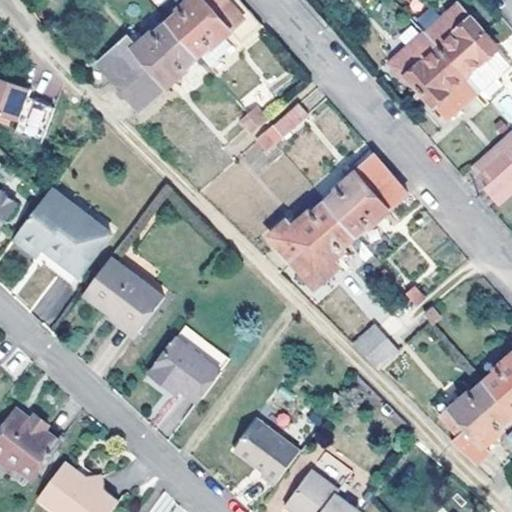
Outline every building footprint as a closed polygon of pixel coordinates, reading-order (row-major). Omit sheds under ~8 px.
[(227,0),(189,0),(178,10),(178,14),(166,23),(181,41),(227,0)] [(263,27),(239,0),(227,0),(181,41),(196,58),(207,47),(210,47),(226,33),(240,47),(263,27)] [(460,5),(428,36),(439,48),(451,62),(486,32),(460,5)] [(125,40),(95,66),(119,93),(181,41),(166,23),(153,36),(151,34),(133,48),(125,40)] [(465,79),(475,91),(495,73),(510,59),(486,32),(451,62),(465,79)] [(395,62),(398,65),(416,85),(421,90),(451,62),(439,48),(428,36),(426,34),(395,62)] [(246,52),(269,82),(284,70),(261,40),(246,52)] [(183,68),(196,58),(181,41),(119,93),(136,113),(182,71),(183,68)] [(475,91),(465,79),(451,62),(421,90),(414,96),(418,100),(423,94),(437,109),(447,118),(475,91)] [(475,91),(484,100),(504,81),(495,73),(475,91)] [(17,125),(29,91),(0,79),(0,126),(6,129),(9,122),(17,125)] [(511,99),(510,95),(496,102),(508,124),(511,121),(511,99)] [(264,134),(274,145),(308,116),(298,105),(264,134)] [(247,115),(258,127),(265,120),(254,109),(247,115)] [(240,122),(250,133),(258,127),(247,115),(240,122)] [(266,151),(274,145),(264,134),(257,141),(266,151)] [(511,134),(473,170),(488,185),(511,164),(511,134)] [(377,156),(370,149),(350,167),(356,174),(377,156)] [(393,175),(377,156),(356,174),(336,190),(338,193),(325,204),(340,221),(393,175)] [(499,205),(511,192),(511,164),(488,185),(484,189),(499,205)] [(409,194),(393,175),(340,221),(354,237),(367,226),(370,227),(409,194)] [(0,227),(17,204),(0,190),(0,227)] [(51,190),(47,196),(13,240),(36,258),(42,249),(81,278),(112,235),(51,190)] [(325,204),(293,228),(287,222),(271,236),(281,247),(277,251),(289,264),(292,262),(340,221),(325,204)] [(343,248),(354,237),(340,221),(292,262),(315,287),(351,257),(343,248)] [(75,286),(81,278),(42,249),(36,258),(75,286)] [(113,256),(85,294),(110,314),(113,311),(139,331),(166,296),(113,256)] [(406,295),(416,306),(424,300),(414,288),(406,295)] [(433,309),(451,294),(449,291),(430,307),(433,309)] [(440,317),(458,301),(451,294),(433,309),(440,317)] [(398,302),(409,313),(416,306),(406,295),(398,302)] [(391,309),(401,320),(409,313),(398,302),(391,309)] [(424,316),(433,309),(430,307),(422,314),(424,316)] [(432,324),(440,317),(433,309),(424,316),(432,324)] [(134,338),(139,331),(113,311),(110,314),(107,318),(134,338)] [(425,331),(432,324),(424,316),(422,314),(415,321),(425,331)] [(352,344),(358,351),(381,333),(374,326),(352,344)] [(363,356),(384,338),(381,333),(358,351),(363,356)] [(368,361),(389,342),(384,338),(363,356),(368,361)] [(198,403),(220,374),(178,340),(150,376),(168,390),(172,384),(182,391),(198,403)] [(368,361),(376,369),(397,350),(389,342),(368,361)] [(499,400),(511,388),(511,356),(495,370),(496,373),(484,384),(499,400)] [(452,439),(499,400),(484,384),(483,383),(472,394),(469,393),(436,422),(452,439)] [(172,384),(168,390),(177,397),(182,391),(172,384)] [(511,388),(499,400),(511,415),(511,388)] [(484,447),(504,430),(502,428),(511,419),(511,415),(499,400),(452,439),(450,441),(475,466),(489,452),(484,447)] [(36,478),(61,443),(45,431),(32,421),(18,411),(0,435),(0,459),(13,470),(17,464),(36,478)] [(36,415),(32,421),(45,431),(49,425),(36,415)] [(274,485),(300,450),(257,418),(234,450),(263,473),(260,475),(274,485)] [(65,461),(36,499),(53,511),(107,511),(117,500),(102,491),(88,493),(86,478),(65,461)] [(336,492),(341,487),(314,467),(287,503),(299,511),(359,511),(361,510),(336,492)] [(100,476),(86,478),(88,493),(102,491),(100,476)]
